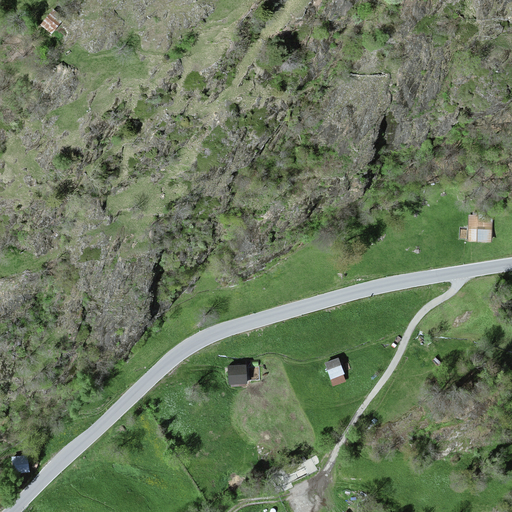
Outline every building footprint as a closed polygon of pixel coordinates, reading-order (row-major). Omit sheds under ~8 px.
[(53,0),(48,0),(43,8),(53,15),(60,5),(53,0)] [(51,16),(36,31),(47,41),(62,26),(51,16)] [(493,216),(468,216),(468,244),(492,244),(493,216)] [(339,361),(326,366),(332,382),(345,377),(339,361)] [(247,367),(229,368),(230,387),(248,386),(247,367)] [(29,456),(12,458),(13,475),(31,473),(29,456)]
